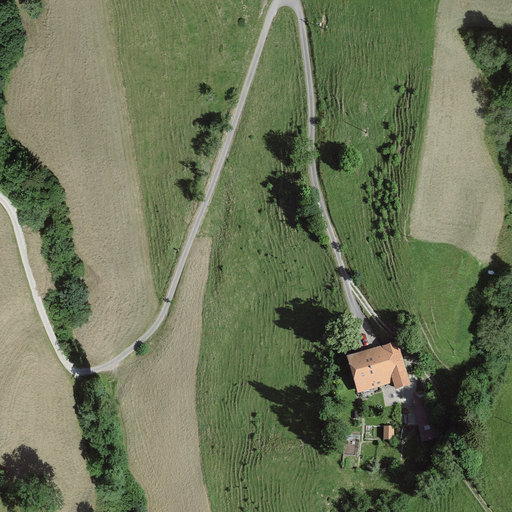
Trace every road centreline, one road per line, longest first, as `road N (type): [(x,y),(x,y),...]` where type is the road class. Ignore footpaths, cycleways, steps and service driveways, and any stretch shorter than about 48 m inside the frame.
road 1 (track): [(0,200),(39,312),(68,364),(98,367),(148,330),(279,0)]
road 2 (track): [(489,511),(453,459),(443,398),(414,355),(380,327),(341,266),(310,159),(308,78),(300,16),(290,0)]
